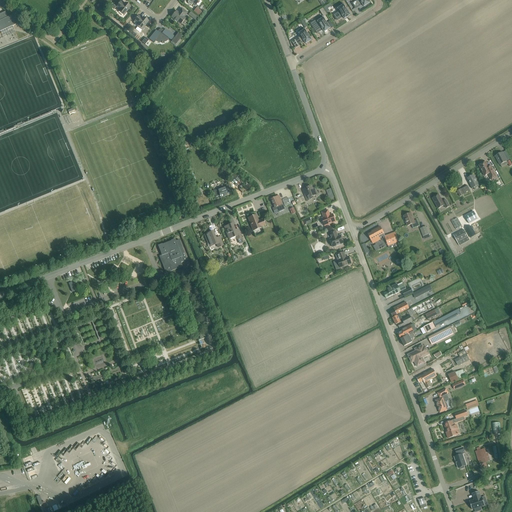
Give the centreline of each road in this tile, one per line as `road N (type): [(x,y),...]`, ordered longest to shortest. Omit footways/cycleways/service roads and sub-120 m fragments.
road 1 (unclassified): [(0,295),(323,167)]
road 2 (unclassified): [(452,511),(352,230)]
road 3 (unclassified): [(352,230),(511,133)]
